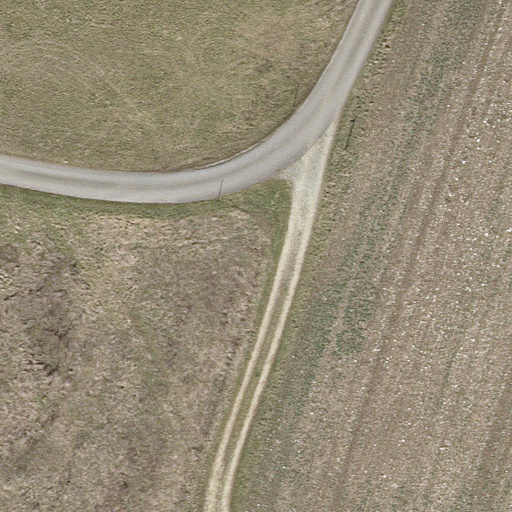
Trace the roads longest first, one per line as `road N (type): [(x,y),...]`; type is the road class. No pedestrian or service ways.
road 1 (unclassified): [(379,0),(326,110),(257,167),(183,187),(83,184),(0,167)]
road 2 (track): [(326,110),(299,254),(225,470),(222,511)]
